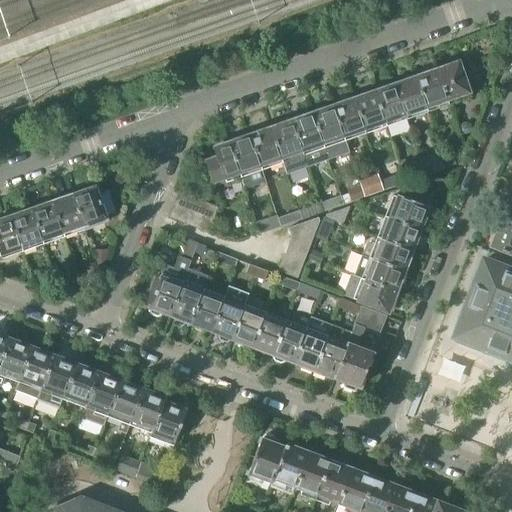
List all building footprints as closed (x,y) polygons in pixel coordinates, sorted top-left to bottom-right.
[(443,68),(434,71),(446,105),(468,97),(457,63),(455,64),(454,61),(443,65),(443,68)] [(434,71),(414,78),(426,112),(446,105),(434,71)] [(402,82),(394,85),(406,119),(426,112),(414,78),(413,78),(412,76),(401,80),(402,82)] [(381,90),(373,92),(385,126),(406,119),(394,85),(393,86),(392,83),(380,87),(381,90)] [(360,97),(351,100),(363,134),(385,126),(373,92),(372,93),(371,90),(359,94),(360,97)] [(339,104),(331,107),(343,141),(363,134),(351,100),(350,98),(339,102),(339,104)] [(319,111),(310,114),(327,161),(348,153),(343,141),(331,107),(330,107),(329,105),(318,109),(319,111)] [(297,119),(290,121),(302,155),(306,168),(327,161),(310,114),(309,115),(308,112),(297,116),(297,119)] [(277,126),(269,129),(281,163),(302,155),(290,121),(289,122),(288,119),(276,124),(277,126)] [(256,133),(247,136),(259,170),(281,163),(269,129),(268,129),(267,127),(256,131),(256,133)] [(236,140),(227,143),(239,177),(259,170),(247,136),(246,134),(235,138),(236,140)] [(239,177),(227,143),(226,144),(225,141),(214,145),(215,148),(213,148),(217,158),(205,162),(214,186),(239,177)] [(441,153),(447,168),(455,164),(450,150),(441,153)] [(434,155),(422,159),(428,175),(443,169),(440,160),(434,155)] [(408,164),(413,180),(425,176),(419,160),(408,164)] [(385,179),(388,188),(405,182),(402,173),(385,179)] [(378,181),(359,188),(363,197),(381,191),(378,181)] [(425,191),(410,185),(404,187),(400,199),(392,196),(384,217),(418,230),(421,222),(423,223),(428,212),(425,211),(426,209),(420,206),(425,191)] [(107,192),(96,196),(93,188),(91,189),(90,186),(79,190),(80,193),(71,196),(83,230),(105,222),(103,216),(114,212),(107,192)] [(363,197),(359,188),(359,186),(346,190),(350,202),(363,197)] [(207,233),(216,208),(178,193),(169,218),(207,233)] [(52,203),(63,237),(83,230),(71,196),(63,199),(62,196),(51,200),(52,203)] [(339,196),(319,203),(322,212),(342,204),(339,196)] [(31,210),(30,210),(42,244),(63,237),(52,203),(42,206),(41,203),(30,207),(31,210)] [(298,211),(298,212),(301,219),(322,212),(319,203),(298,211)] [(504,217),(501,225),(511,228),(511,205),(507,204),(502,216),(504,217)] [(324,215),(323,218),(332,222),(341,225),(348,207),(324,215)] [(10,217),(9,217),(22,251),(42,244),(30,210),(21,213),(21,211),(10,215),(10,217)] [(298,212),(277,219),(279,227),(301,219),(298,212)] [(279,227),(277,219),(275,216),(255,223),(259,234),(279,227)] [(0,258),(22,251),(9,217),(1,220),(0,218),(0,258)] [(384,217),(376,237),(410,250),(413,242),(416,243),(420,232),(417,231),(418,230),(384,217)] [(287,228),(290,237),(315,230),(318,222),(317,218),(287,228)] [(332,222),(323,218),(315,239),(324,242),(332,222)] [(511,228),(501,225),(498,234),(495,233),(491,244),(493,245),(493,247),(511,253),(511,228)] [(290,237),(287,245),(310,243),(315,230),(290,237)] [(361,255),(369,258),(402,271),(405,263),(408,264),(412,253),(410,252),(410,250),(376,237),(373,245),(368,243),(364,245),(361,255)] [(193,252),(201,256),(205,246),(197,242),(193,252)] [(287,245),(284,253),(305,254),(310,243),(287,245)] [(91,250),(99,272),(109,250),(91,250)] [(311,250),(308,260),(319,264),(322,255),(311,250)] [(217,252),(214,261),(233,268),(237,259),(217,252)] [(305,254),(284,253),(281,261),(301,266),(305,254)] [(161,313),(169,316),(181,282),(182,282),(189,262),(178,258),(173,270),(175,271),(172,279),(160,274),(159,278),(155,277),(149,293),(152,295),(148,308),(149,308),(148,311),(150,315),(156,317),(160,315),(161,313)] [(369,258),(361,279),(394,291),(397,283),(400,284),(404,273),(402,273),(402,271),(369,258)] [(454,334),(453,336),(511,358),(511,271),(487,262),(488,260),(485,259),(460,326),(456,335),(454,334)] [(319,264),(308,260),(305,267),(316,272),(319,264)] [(301,266),(281,261),(277,271),(296,278),(301,266)] [(99,272),(95,262),(83,266),(88,277),(99,272)] [(248,274),(254,276),(257,268),(248,264),(246,270),(248,274)] [(257,268),(254,276),(260,279),(264,277),(267,271),(257,268)] [(394,291),(361,279),(349,274),(341,295),(386,313),(387,311),(389,312),(393,301),(391,300),(394,291)] [(275,285),(296,293),(300,284),(278,276),(275,285)] [(176,321),(190,326),(203,290),(182,282),(181,282),(169,316),(177,319),(176,321)] [(303,296),(316,301),(320,292),(306,287),(303,296)] [(80,304),(83,295),(68,289),(64,298),(80,304)] [(202,328),(211,332),(223,298),(203,290),(190,326),(201,331),(202,328)] [(229,339),(232,340),(244,306),(223,298),(211,332),(218,334),(217,337),(218,341),(225,343),(228,341),(229,339)] [(347,345),(334,379),(342,382),(341,384),(343,388),(351,391),(355,389),(356,387),(358,388),(370,354),(354,348),(361,330),(377,336),(384,317),(354,305),(350,314),(349,316),(356,319),(347,345)] [(237,345),(251,350),(264,314),(244,306),(232,340),(238,342),(237,345)] [(264,352),(272,355),(284,321),(264,314),(251,350),(263,354),(264,352)] [(284,360),(293,363),(305,329),(284,321),(272,355),(271,358),(273,361),(280,364),(283,362),(284,360)] [(299,368),(313,373),(326,337),(305,329),(293,363),(300,366),(299,368)] [(325,375),(334,379),(347,345),(326,337),(313,373),(325,378),(325,375)] [(17,343),(7,340),(0,358),(0,387),(0,388),(4,378),(17,382),(30,346),(18,341),(17,343)] [(17,382),(39,391),(52,356),(43,353),(43,351),(30,346),(17,382)] [(39,391),(61,399),(74,362),(62,358),(61,360),(52,356),(39,391)] [(461,377),(464,361),(444,356),(440,372),(461,377)] [(61,399),(84,408),(97,373),(88,370),(89,368),(74,362),(61,399)] [(84,408),(105,416),(119,379),(107,374),(106,377),(97,373),(84,408)] [(125,434),(128,425),(127,424),(140,390),(132,387),(133,384),(119,379),(105,416),(120,422),(116,431),(125,434)] [(127,424),(128,425),(150,433),(163,398),(162,398),(163,394),(152,390),(150,394),(140,390),(127,424)] [(163,398),(150,433),(149,437),(172,446),(185,411),(163,403),(164,399),(163,398)] [(23,431),(25,424),(15,420),(13,427),(23,431)] [(31,434),(34,427),(26,423),(25,424),(23,431),(31,434)] [(246,475),(270,484),(285,446),(275,442),(274,439),(265,436),(262,437),(260,441),(259,440),(246,475)] [(290,495),(292,489),(306,454),(297,451),(297,448),(288,444),(285,446),(270,484),(269,487),(290,495)] [(83,454),(91,457),(91,456),(94,449),(87,446),(84,453),(83,454)] [(0,458),(7,462),(16,465),(19,457),(0,449),(0,458)] [(94,449),(91,456),(91,457),(101,461),(101,460),(104,453),(94,449)] [(111,465),(111,464),(114,456),(104,453),(101,460),(101,461),(111,465)] [(292,489),(314,497),(327,462),(326,459),(318,456),(314,457),(306,454),(292,489)] [(139,462),(122,456),(118,466),(116,471),(133,478),(139,462)] [(314,497),(337,506),(350,471),(341,467),(340,464),(331,461),(328,463),(328,461),(327,462),(314,497)] [(16,465),(7,462),(5,468),(13,471),(16,465)] [(140,463),(136,473),(134,478),(160,488),(165,474),(140,463)] [(337,506),(353,511),(358,511),(371,478),(370,478),(369,475),(361,472),(358,474),(350,471),(337,506)] [(358,511),(382,511),(392,487),(384,484),(383,480),(374,477),(372,479),(371,478),(358,511)] [(382,511),(407,511),(414,494),(413,495),(413,491),(405,488),(401,490),(392,487),(382,511)] [(407,511),(433,511),(436,503),(427,500),(426,497),(418,493),(415,495),(414,494),(407,511)] [(111,511),(79,500),(51,511),(111,511)] [(436,503),(433,511),(458,511),(459,511),(458,511),(457,511),(436,503)]
